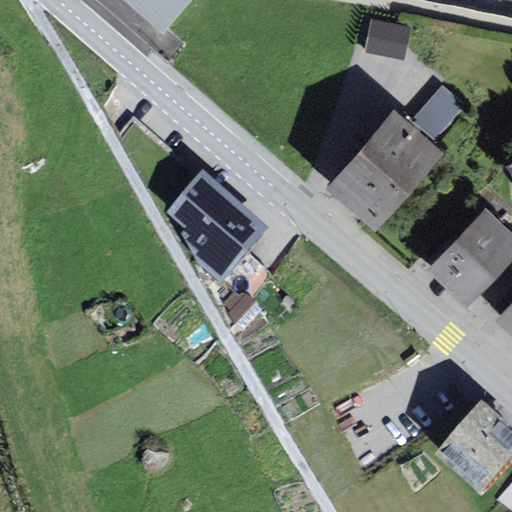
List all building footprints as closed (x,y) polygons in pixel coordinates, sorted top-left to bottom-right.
[(410,30),(373,21),(367,48),(403,57),(410,30)] [(438,134),(464,96),(440,80),(414,118),(438,134)] [(317,190),(364,230),(430,153),(383,113),(317,190)] [(511,158),(498,168),(511,189),(511,158)] [(172,242),(213,289),(258,239),(193,181),(161,217),(178,236),(172,242)] [(422,270),(462,307),(511,253),(511,244),(476,212),(422,270)] [(511,293),(489,320),(511,340),(511,293)] [(432,456),(475,493),(511,450),(511,438),(475,406),(432,456)]
